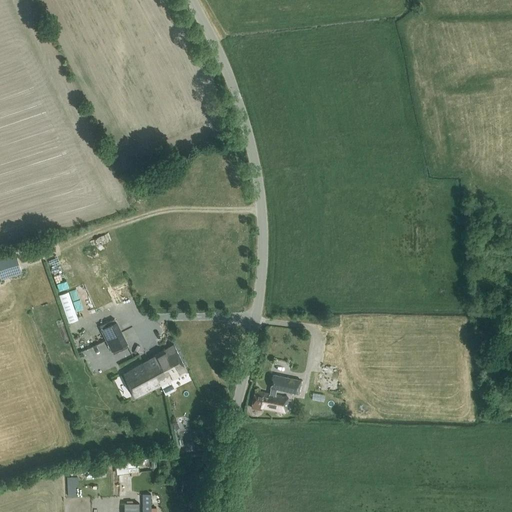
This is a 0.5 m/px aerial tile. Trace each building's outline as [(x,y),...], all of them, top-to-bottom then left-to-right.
[(15,254),(0,258),(0,276),(20,270),(15,254)] [(114,318),(98,326),(113,353),(128,346),(114,318)] [(173,345),(147,358),(161,384),(187,371),(173,345)] [(147,358),(122,371),(136,397),(161,384),(147,358)] [(335,386),(336,373),(322,372),(322,386),(335,386)] [(255,390),(251,407),(261,409),(261,407),(285,412),(288,397),(275,394),(277,389),(298,393),(301,380),(273,374),(270,387),(271,387),(269,393),(255,390)] [(133,458),(121,458),(121,471),(133,471),(133,458)]
